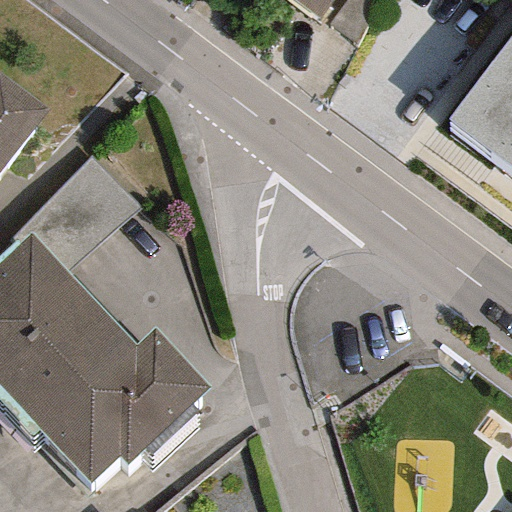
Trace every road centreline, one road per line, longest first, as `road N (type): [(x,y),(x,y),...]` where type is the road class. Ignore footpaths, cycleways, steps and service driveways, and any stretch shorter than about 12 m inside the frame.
road 1 (residential): [(313,511),(249,289),(257,228),(296,146)]
road 2 (tertiary): [(511,306),(296,146)]
road 3 (tertiary): [(296,146),(99,0)]
